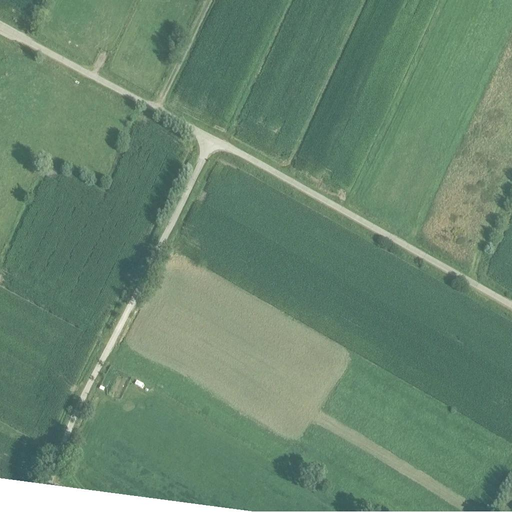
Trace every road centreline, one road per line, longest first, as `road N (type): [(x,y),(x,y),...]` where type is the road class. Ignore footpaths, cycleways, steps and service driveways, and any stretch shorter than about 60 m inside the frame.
road 1 (unclassified): [(41,511),(84,401),(210,140)]
road 2 (unclassified): [(511,310),(210,140)]
road 3 (unclassified): [(210,140),(0,28)]
